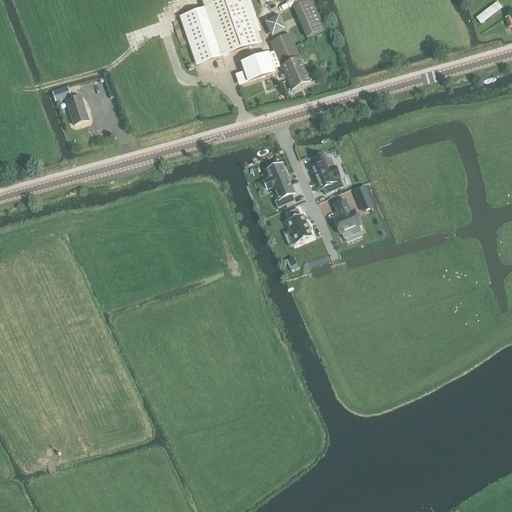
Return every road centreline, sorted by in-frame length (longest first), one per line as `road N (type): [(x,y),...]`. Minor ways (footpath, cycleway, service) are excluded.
road 1 (tertiary): [(511,54),(0,198)]
road 2 (unknown): [(285,119),(337,259)]
